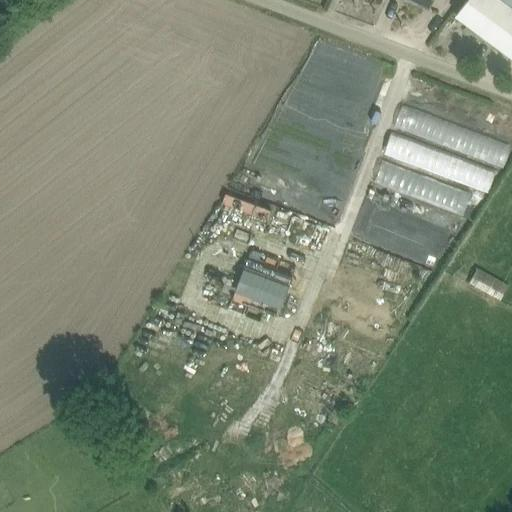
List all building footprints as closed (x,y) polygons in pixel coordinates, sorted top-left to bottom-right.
[(466,0),(456,14),(485,35),(511,55),(511,5),(505,0),(466,0)] [(394,128),(385,155),(489,190),(498,166),(502,167),(511,140),(405,105),(396,129),(394,128)] [(383,158),(375,181),(462,212),(470,190),(383,158)] [(228,185),(224,204),(267,214),(272,195),(228,185)] [(280,307),(292,273),(246,256),(233,290),(280,307)] [(471,282),(501,296),(508,281),(478,267),(471,282)]
